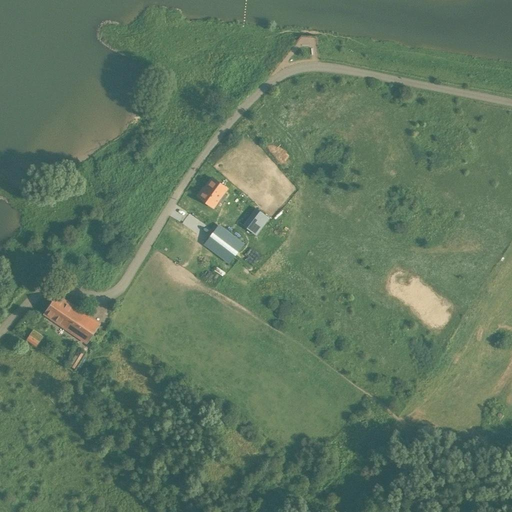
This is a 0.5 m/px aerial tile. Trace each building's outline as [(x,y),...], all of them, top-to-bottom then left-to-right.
[(227,188),(212,178),(204,189),(203,188),(197,196),(213,207),(218,200),(221,203),(226,196),(223,194),(227,188)] [(235,207),(232,211),(223,205),(219,212),(235,222),(242,212),(235,207)] [(254,234),(267,217),(258,210),(245,226),(254,234)] [(205,243),(230,262),(242,245),(218,226),(205,243)] [(268,247),(273,239),(265,234),(260,242),(268,247)] [(99,324),(57,296),(45,314),(46,314),(44,316),(47,318),(48,316),(87,342),(99,324)] [(30,335),(27,339),(36,345),(39,340),(30,335)] [(486,408),(489,410),(490,413),(500,421),(504,415),(494,408),(490,408),(488,406),(486,408)]
